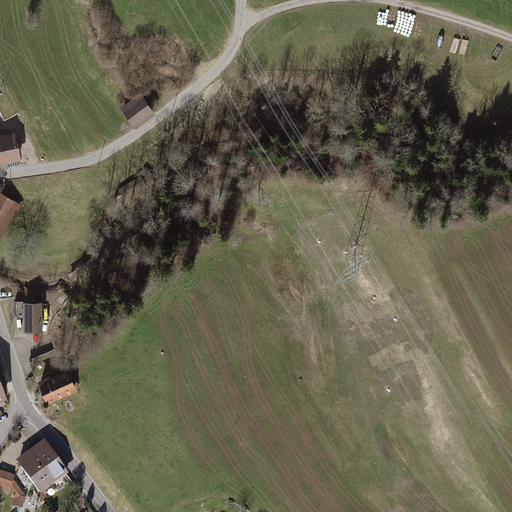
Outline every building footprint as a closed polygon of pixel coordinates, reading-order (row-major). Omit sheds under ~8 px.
[(141,92),(120,107),(136,129),(157,114),(141,92)] [(0,164),(21,161),(16,131),(0,134),(0,164)] [(149,187),(158,179),(145,168),(137,177),(120,190),(122,193),(119,197),(114,198),(116,203),(120,202),(121,203),(149,187)] [(245,181),(238,179),(236,187),(242,189),(245,181)] [(0,240),(22,206),(0,192),(0,240)] [(24,317),(23,303),(23,302),(15,302),(15,317),(24,317)] [(42,302),(23,303),(24,317),(24,333),(43,333),(42,302)] [(78,392),(69,371),(51,378),(50,376),(38,382),(48,404),(78,392)] [(31,480),(59,460),(45,440),(17,461),(31,480)] [(69,473),(59,460),(31,480),(41,494),(69,473)] [(0,490),(9,493),(13,500),(11,506),(22,510),(26,498),(14,481),(16,476),(0,471),(0,490)]
